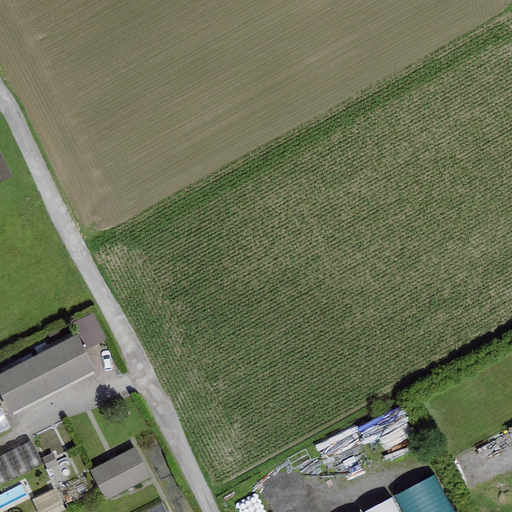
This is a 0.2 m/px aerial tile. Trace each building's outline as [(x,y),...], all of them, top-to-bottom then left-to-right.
[(0,155),(0,183),(12,178),(0,155)] [(90,348),(109,339),(94,309),(75,319),(90,348)] [(43,351),(80,333),(74,321),(37,340),(43,351)] [(76,337),(0,376),(0,396),(9,415),(94,372),(76,337)] [(0,434),(10,429),(0,409),(0,434)] [(0,455),(0,483),(43,468),(34,443),(0,455)] [(109,499),(155,476),(139,445),(93,468),(109,499)] [(405,511),(457,511),(438,474),(396,495),(405,511)]
